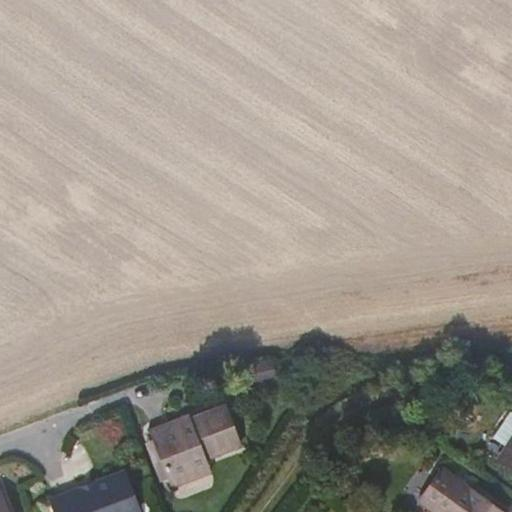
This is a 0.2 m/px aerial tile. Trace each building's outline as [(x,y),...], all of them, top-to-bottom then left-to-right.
[(268,361),(248,367),(253,381),(273,375),(268,361)] [(187,413),(149,428),(171,482),(208,468),(203,454),(238,442),(224,404),(190,417),(187,413)] [(511,430),(493,459),(511,472),(511,430)] [(497,511),(434,466),(411,497),(430,511),(497,511)] [(136,511),(123,475),(52,502),(55,511),(136,511)]
